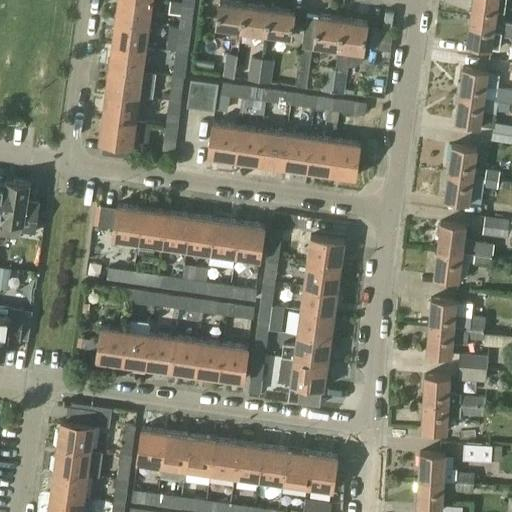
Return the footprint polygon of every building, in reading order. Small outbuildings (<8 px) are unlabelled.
[(117,0),(115,18),(150,22),(152,0),(117,0)] [(172,0),(165,0),(164,11),(178,12),(179,1),(172,0)] [(215,26),(241,29),(245,4),(219,0),(215,26)] [(472,0),(470,17),(503,22),(506,0),(472,0)] [(178,26),(191,28),(194,4),(182,2),(178,26)] [(245,4),(241,29),(256,31),(266,33),(269,7),(245,4)] [(291,36),(295,11),(269,7),(266,33),(291,36)] [(317,16),(313,44),(338,48),(343,18),(317,14),(317,16)] [(307,15),(302,47),(312,48),(314,48),(315,44),(313,44),(317,16),(307,15)] [(470,17),(466,44),(491,47),(499,49),(501,35),(511,36),(511,38),(511,22),(503,22),(470,17)] [(112,42),(146,47),(150,22),(115,18),(112,42)] [(338,48),(336,68),(348,70),(349,64),(356,65),(362,60),(368,22),(343,18),(338,48)] [(175,51),(188,52),(191,28),(178,26),(175,51)] [(381,29),(379,50),(391,51),(393,33),(394,31),(381,29)] [(143,71),(146,47),(112,42),(109,66),(143,71)] [(302,47),(296,86),(306,87),(312,48),(302,47)] [(172,75),(184,77),(188,52),(175,51),(172,75)] [(226,52),(223,76),(234,78),(237,59),(238,54),(226,52)] [(250,56),(247,79),(259,81),(262,58),(250,56)] [(262,58),(259,81),(270,83),(274,59),(262,58)] [(109,66),(105,91),(140,96),(143,71),(109,66)] [(324,67),(321,89),(333,91),(336,68),(324,67)] [(463,67),(459,94),(484,98),(486,83),(488,72),(488,70),(463,67)] [(333,91),(344,92),(348,70),(336,68),(333,91)] [(172,75),(168,100),(181,101),(184,77),(172,75)] [(191,78),(187,106),(200,108),(205,80),(191,78)] [(217,93),(219,82),(205,80),(200,108),(214,110),(215,108),(217,93)] [(228,95),(242,97),(243,85),(219,82),(217,93),(228,95)] [(243,85),(242,97),(266,100),(268,89),(243,85)] [(496,99),(511,101),(511,88),(498,86),(496,99)] [(268,89),(266,100),(290,104),(292,92),(268,89)] [(105,91),(102,115),(137,120),(140,96),(105,91)] [(292,92),(290,104),(315,107),(316,96),(292,92)] [(217,93),(215,108),(226,110),(228,95),(217,93)] [(459,94),(455,121),(480,125),(494,127),(494,121),(495,114),(497,114),(497,109),(509,110),(511,101),(496,99),(484,98),(459,94)] [(341,99),(316,96),(315,107),(339,110),(341,99)] [(366,103),(341,99),(339,110),(365,114),(366,103)] [(165,124),(178,125),(181,101),(168,100),(165,124)] [(102,115),(99,140),(104,141),(133,145),(133,144),(146,147),(150,122),(137,120),(102,115)] [(212,122),(208,155),(233,159),(238,125),(212,122)] [(162,149),(174,151),(178,125),(165,124),(162,149)] [(511,125),(501,124),(493,128),(492,138),(511,141),(511,125)] [(262,129),(238,125),(233,159),(257,162),(262,129)] [(286,132),(262,129),(257,162),(282,166),(286,132)] [(286,132),(282,166),(306,169),(311,136),(286,132)] [(311,136),(306,169),(330,173),(335,139),(311,136)] [(360,143),(335,139),(330,173),(355,176),(360,143)] [(131,157),(133,145),(104,141),(103,153),(131,157)] [(448,171),(473,175),(477,148),(452,144),(448,171)] [(486,168),(485,177),(498,179),(499,170),(486,168)] [(448,171),(444,198),(469,202),(471,188),(483,190),(484,185),(485,178),(473,176),(473,175),(448,171)] [(485,178),(484,185),(497,188),(497,187),(498,179),(485,177),(485,178)] [(14,182),(7,181),(2,219),(22,222),(21,230),(36,232),(40,202),(27,200),(29,182),(14,180),(14,182)] [(117,204),(112,238),(137,241),(142,208),(117,204)] [(142,208),(137,241),(162,245),(166,211),(142,208)] [(166,211),(162,245),(186,248),(191,215),(166,211)] [(191,215),(186,248),(210,252),(215,218),(191,215)] [(507,236),(509,218),(485,215),(483,233),(507,236)] [(235,255),(240,222),(215,218),(210,252),(235,255)] [(466,225),(441,221),(437,249),(462,252),(475,253),(493,256),(495,242),(464,238),(466,225)] [(260,259),(265,225),(240,222),(235,255),(260,259)] [(270,229),(267,256),(279,258),(282,231),(270,229)] [(345,242),(311,237),(308,261),(342,265),(345,242)] [(460,265),(462,252),(437,249),(434,276),(459,279),(460,265)] [(493,256),(475,253),(474,262),(492,264),(493,256)] [(279,258),(267,256),(263,281),(275,282),(279,258)] [(308,261),(305,286),(338,290),(342,265),(308,261)] [(194,278),(182,277),(180,289),(205,292),(207,280),(208,266),(196,264),(194,278)] [(0,266),(0,278),(9,280),(11,268),(0,266)] [(108,266),(106,278),(131,282),(133,270),(108,266)] [(133,270),(131,282),(156,285),(158,273),(133,270)] [(156,285),(180,289),(182,277),(158,273),(156,285)] [(231,284),(207,280),(205,292),(229,296),(231,284)] [(263,281),(260,305),(272,306),(275,282),(263,281)] [(257,287),(231,284),(229,296),(255,300),(257,287)] [(104,296),(130,300),(132,288),(106,285),(104,296)] [(335,315),(338,290),(305,286),(301,310),(335,315)] [(154,304),(156,292),(132,288),(130,300),(154,304)] [(154,304),(179,307),(181,295),(156,292),(154,304)] [(179,307),(203,311),(205,299),(181,295),(179,307)] [(432,298),(429,325),(485,330),(486,321),(486,320),(486,317),(472,315),(473,302),(456,301),(456,300),(432,298)] [(229,302),(205,299),(203,311),(228,314),(229,302)] [(253,318),(255,306),(229,302),(228,314),(253,318)] [(0,354),(5,356),(8,337),(21,339),(21,338),(25,310),(25,309),(11,307),(11,305),(0,303),(0,354)] [(272,306),(260,305),(257,329),(269,330),(272,306)] [(32,311),(25,310),(21,338),(28,339),(32,311)] [(298,334),(332,338),(335,315),(301,310),(298,334)] [(96,359),(121,362),(126,329),(101,325),(96,359)] [(429,325),(427,352),(452,354),(453,341),(468,342),(468,338),(484,339),(485,330),(429,325)] [(126,329),(121,362),(145,366),(150,332),(126,329)] [(269,330),(257,329),(253,353),(265,355),(269,330)] [(150,332),(145,366),(170,369),(175,336),(150,332)] [(283,357),(329,362),(332,338),(298,334),(297,345),(285,344),(283,357)] [(175,336),(170,369),(194,373),(199,339),(175,336)] [(199,339),(194,373),(219,377),(224,343),(199,339)] [(249,346),(224,343),(219,377),(244,380),(249,346)] [(460,352),(459,366),(487,368),(488,354),(460,352)] [(253,353),(250,378),(262,379),(264,365),(271,366),(272,355),(265,355),(253,353)] [(280,381),(292,382),(292,384),(325,387),(329,362),(283,357),(280,381)] [(459,366),(458,378),(486,380),(487,368),(459,366)] [(427,375),(425,402),(461,404),(462,394),(462,392),(450,392),(451,376),(427,375)] [(250,378),(248,391),(249,391),(260,393),(262,379),(250,378)] [(462,394),(461,404),(485,405),(485,395),(462,394)] [(425,402),(423,430),(447,431),(448,415),(460,416),(461,413),(461,404),(425,402)] [(59,403),(57,416),(108,424),(110,410),(59,403)] [(461,404),(461,413),(484,414),(485,406),(485,405),(461,404)] [(95,424),(61,420),(58,445),(91,449),(95,424)] [(136,425),(124,424),(119,454),(132,455),(136,425)] [(137,460),(162,464),(167,430),(142,427),(137,460)] [(162,464),(186,467),(191,434),(167,430),(162,464)] [(191,434),(186,467),(211,471),(216,437),(191,434)] [(240,441),(216,437),(211,471),(235,475),(240,441)] [(264,444),(240,441),(235,475),(259,478),(264,444)] [(464,442),(463,457),(491,459),(492,444),(464,442)] [(284,482),(288,448),(264,444),(259,478),(284,482)] [(58,445),(54,469),(88,474),(91,449),(58,445)] [(313,451),(288,448),(284,482),(308,485),(313,451)] [(338,455),(313,451),(308,485),(333,489),(338,455)] [(420,451),(418,479),(444,480),(455,481),(456,481),(457,471),(457,468),(444,467),(445,453),(420,451)] [(116,478),(129,480),(132,455),(119,454),(116,478)] [(54,469),(51,493),(85,498),(88,474),(54,469)] [(457,471),(456,481),(474,481),(475,472),(457,471)] [(113,502),(126,504),(129,480),(116,478),(113,502)] [(418,479),(417,506),(442,508),(444,480),(418,479)] [(455,481),(455,490),(474,491),(474,481),(456,481),(455,481)] [(131,501),(156,504),(158,492),(133,488),(131,501)] [(158,492),(156,504),(181,508),(182,495),(158,492)] [(82,511),(85,498),(51,493),(48,511),(82,511)] [(182,495),(181,508),(205,511),(207,498),(182,495)] [(229,511),(231,502),(207,498),(205,511),(213,511),(229,511)] [(304,511),(330,511),(332,502),(306,498),(304,511)] [(124,511),(126,504),(113,502),(111,511),(124,511)] [(231,502),(229,511),(254,511),(255,505),(231,502)]
